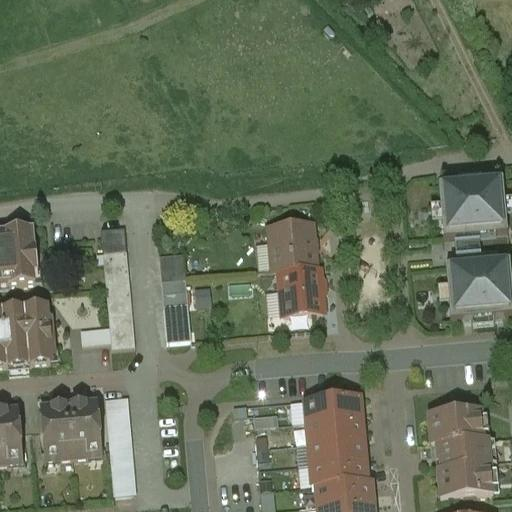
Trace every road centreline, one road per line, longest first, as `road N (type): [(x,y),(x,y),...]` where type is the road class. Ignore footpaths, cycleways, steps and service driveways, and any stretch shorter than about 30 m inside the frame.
road 1 (residential): [(0,389),(180,376),(203,395)]
road 2 (residential): [(393,359),(252,370),(223,378),(203,395)]
road 3 (residential): [(393,359),(405,511)]
